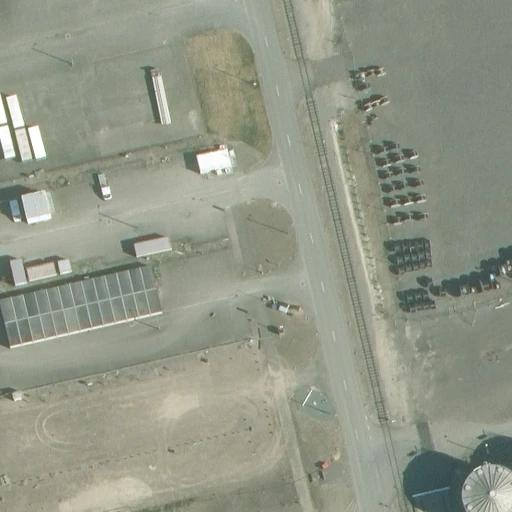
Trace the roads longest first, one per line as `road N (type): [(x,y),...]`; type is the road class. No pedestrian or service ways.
road 1 (unknown): [(0,354),(319,275)]
road 2 (unknown): [(294,172),(0,234)]
road 3 (unknown): [(229,0),(0,53)]
road 4 (unknown): [(511,433),(365,469)]
